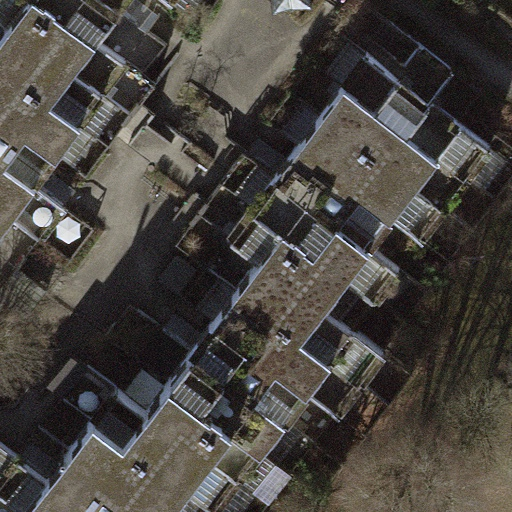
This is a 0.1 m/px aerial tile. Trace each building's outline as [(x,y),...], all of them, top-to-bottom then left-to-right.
[(0,227),(10,215),(37,235),(61,203),(32,181),(107,82),(137,104),(155,80),(96,36),(123,0),(167,0),(168,0),(167,0),(0,0),(0,17),(5,22),(0,28),(0,227)] [(0,493),(19,508),(15,511),(161,511),(179,487),(214,511),(303,389),(336,413),(382,348),(352,326),(396,265),(368,245),(390,215),(421,236),(488,143),(426,99),(449,67),(416,44),(395,73),(363,50),(276,171),(261,191),(228,237),(255,257),(146,407),(113,384),(48,474),(0,438),(0,493)] [(261,191),(276,171),(242,146),(227,166),(261,191)] [(127,299),(102,332),(133,355),(158,323),(127,299)] [(55,395),(82,359),(68,349),(41,385),(55,395)]
